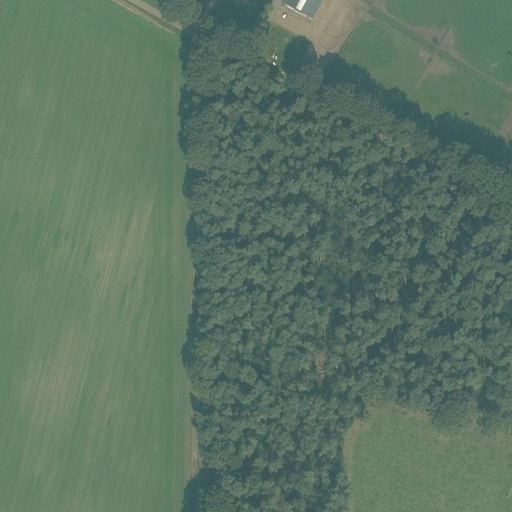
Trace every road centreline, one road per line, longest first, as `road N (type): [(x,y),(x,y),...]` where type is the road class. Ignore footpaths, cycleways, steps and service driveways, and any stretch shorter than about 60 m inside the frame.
road 1 (track): [(194,511),(200,38)]
road 2 (unclassified): [(511,210),(130,0)]
